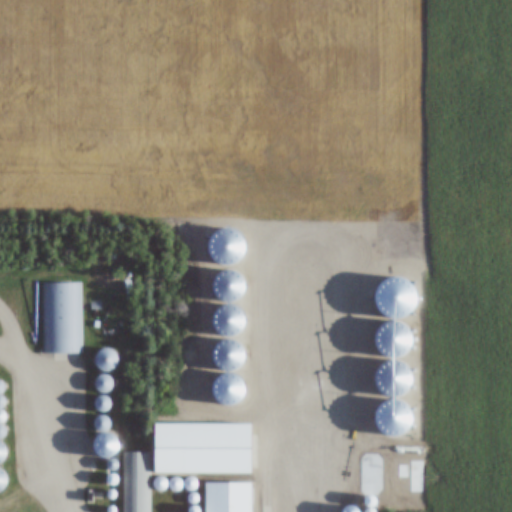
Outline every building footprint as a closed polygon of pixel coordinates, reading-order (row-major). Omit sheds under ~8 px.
[(81,281),(42,281),(42,352),(81,352),(81,281)] [(99,347),(97,370),(114,372),(117,350),(99,347)] [(98,391),(112,390),(111,373),(97,374),(98,391)] [(154,472),(252,472),(252,422),(154,422),(154,472)] [(0,492),(8,471),(0,468),(0,462),(7,444),(0,441),(0,492)] [(149,511),(150,451),(124,451),(123,511),(149,511)] [(205,511),(251,511),(252,480),(206,480),(205,511)]
